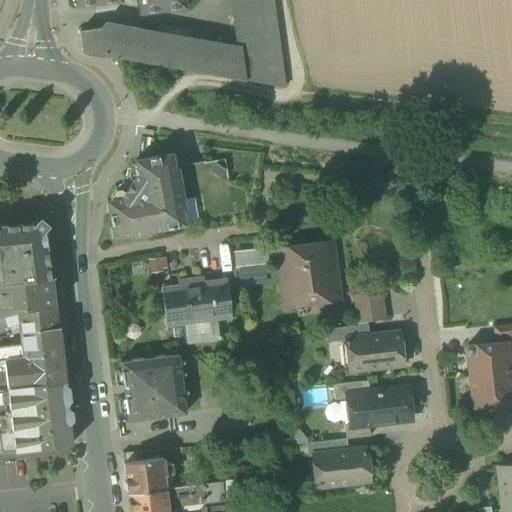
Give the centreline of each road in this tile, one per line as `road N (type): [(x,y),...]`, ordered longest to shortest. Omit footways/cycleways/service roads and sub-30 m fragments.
road 1 (track): [(511,126),(183,76),(151,119)]
road 2 (tertiary): [(75,264),(106,511)]
road 3 (tertiary): [(80,165),(100,139),(96,92),(75,73),(48,67)]
